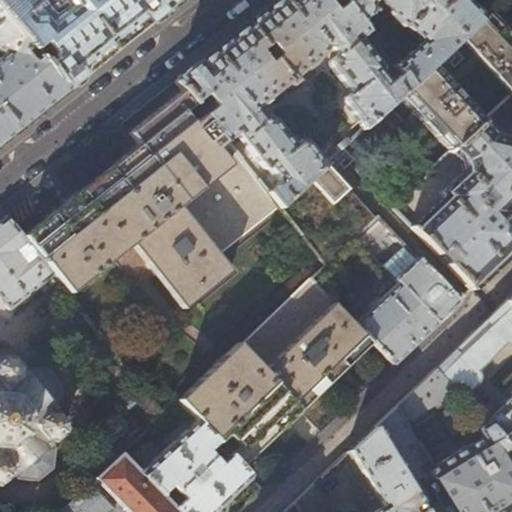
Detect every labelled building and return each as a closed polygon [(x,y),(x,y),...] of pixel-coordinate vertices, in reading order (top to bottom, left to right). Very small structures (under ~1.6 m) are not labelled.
[(50,0),(50,1),(35,0),(0,0),(0,12),(32,49),(41,42),(51,52),(50,57),(52,59),(45,64),(67,90),(122,46),(165,12),(155,0),(50,0)] [(179,0),(155,0),(165,12),(179,0)] [(320,54),(321,50),(321,48),(328,50),(331,54),(327,58),(325,61),(325,65),(325,66),(347,92),(341,98),(341,102),(363,127),(398,94),(407,86),(391,66),(380,52),(368,37),(357,23),(338,0),(275,0),(245,24),(204,57),(173,82),(181,91),(276,206),(322,164),(303,141),(298,140),(290,145),(269,120),(266,118),(263,118),(262,118),(258,120),(256,121),(250,114),(250,110),(255,106),(260,107),(272,98),(271,93),(302,69),(307,70),(317,62),(317,57),(319,56),(320,54)] [(481,19),(462,0),(338,0),(357,23),(369,14),(370,8),(367,5),(373,0),(375,0),(386,10),(385,13),(385,15),(397,28),(398,28),(400,28),(402,28),(403,27),(418,42),(391,66),(407,86),(482,20),(481,19)] [(511,0),(500,0),(481,19),(482,20),(407,86),(398,94),(451,150),(480,122),(510,94),(511,92),(511,0)] [(0,53),(3,54),(0,56),(0,143),(27,123),(67,90),(45,64),(36,71),(30,64),(39,57),(32,49),(0,12),(0,53)] [(375,31),(368,37),(380,52),(388,46),(375,31)] [(277,207),(276,206),(181,91),(146,119),(127,134),(135,145),(106,169),(20,238),(51,275),(69,298),(133,248),(185,316),(233,279),(215,256),(277,207)] [(511,209),(511,92),(510,94),(511,96),(511,127),(502,137),(499,134),(498,134),(494,133),(491,134),(480,122),(451,150),(447,153),(459,164),(461,173),(439,195),(442,198),(409,228),(469,291),(511,250),(511,219),(507,214),(511,209)] [(0,301),(7,310),(51,275),(20,238),(4,217),(0,219),(0,301)] [(393,281),(397,285),(435,323),(443,316),(456,303),(415,260),(393,281)] [(298,412),(370,343),(353,325),(309,278),(308,276),(240,343),(238,341),(174,401),(175,402),(191,419),(214,442),(226,456),(239,468),(257,451),(298,412)] [(409,348),(435,323),(397,285),(353,325),(370,343),(391,365),(409,348)] [(511,309),(504,302),(492,312),(432,369),(460,401),(476,386),(475,385),(476,383),(477,380),(477,376),(476,374),(505,343),(507,345),(509,346),(511,346),(511,345),(511,309)] [(0,483),(7,478),(8,474),(12,475),(15,479),(34,481),(50,468),(52,449),(48,445),(48,442),(55,442),(63,434),(64,424),(56,414),(52,413),(52,410),(56,407),(59,387),(47,372),(25,369),(23,372),(19,371),(19,368),(12,358),(2,357),(0,358),(0,483)] [(432,369),(369,429),(421,511),(507,511),(511,509),(511,452),(492,432),(464,449),(463,448),(435,466),(432,460),(425,463),(404,429),(428,413),(429,414),(431,412),(431,411),(456,397),(432,369)] [(121,402),(144,430),(162,415),(140,388),(121,402)] [(511,394),(484,424),(492,432),(511,452),(511,394)] [(204,451),(214,442),(191,419),(135,471),(158,495),(168,486),(181,499),(171,508),(174,511),(211,511),(218,505),(247,477),(239,468),(226,456),(217,464),(204,451)] [(292,502),(298,511),(421,511),(369,429),(345,451),(379,507),(371,511),(328,511),(311,484),(292,502)] [(162,499),(158,495),(135,471),(118,454),(61,506),(66,511),(84,511),(100,498),(113,511),(174,511),(171,508),(167,504),(162,499)] [(162,499),(167,504),(172,500),(167,495),(162,499)]
